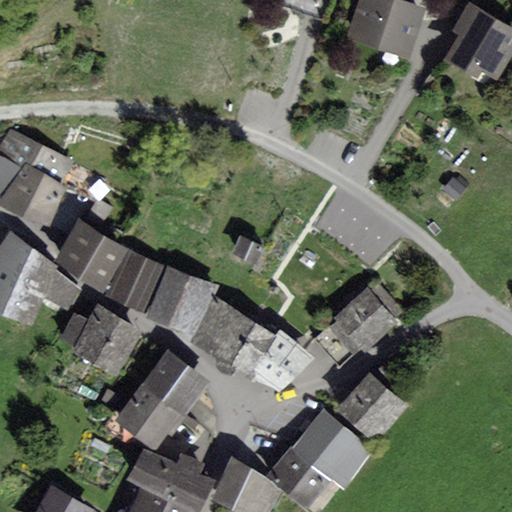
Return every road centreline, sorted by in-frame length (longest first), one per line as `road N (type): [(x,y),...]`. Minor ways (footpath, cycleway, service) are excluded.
road 1 (residential): [(206,117),(321,171),(421,239),(468,302)]
road 2 (residential): [(232,419),(222,383),(184,342),(89,288),(30,228),(0,214)]
road 3 (residential): [(468,302),(333,376),(232,419)]
road 4 (track): [(0,117),(125,109),(206,117)]
